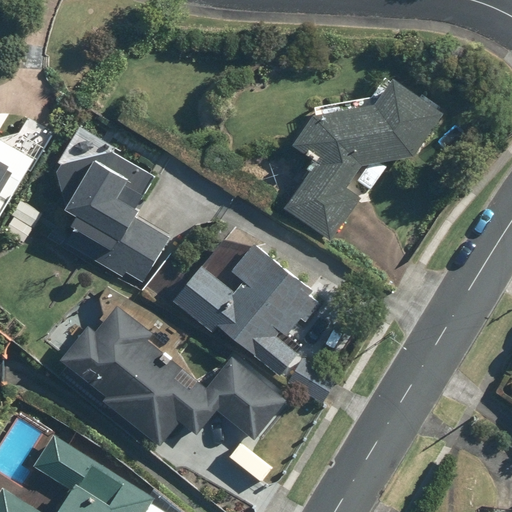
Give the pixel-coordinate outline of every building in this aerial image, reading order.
[(287,209),(334,240),(363,196),(349,187),(364,164),(417,155),(446,110),(396,78),(379,103),(317,113),(296,144),(319,160),(287,209)] [(0,218),(37,158),(0,135),(0,218)] [(139,214),(138,210),(135,205),(139,194),(154,167),(116,147),(65,155),(60,164),(70,209),(83,217),(70,241),(144,283),(170,236),(137,218),(139,214)] [(206,264),(176,299),(215,332),(221,325),(281,376),(300,353),(284,340),(304,317),(308,321),(326,299),(257,241),(234,269),(247,280),(238,291),(206,264)] [(214,383),(114,300),(63,361),(161,443),(180,419),(201,437),(222,411),(255,438),(286,400),(235,358),(214,383)] [(60,511),(43,511),(4,487),(0,492),(0,511),(165,511),(152,504),(155,498),(56,435),(35,467),(73,492),(60,511)]
